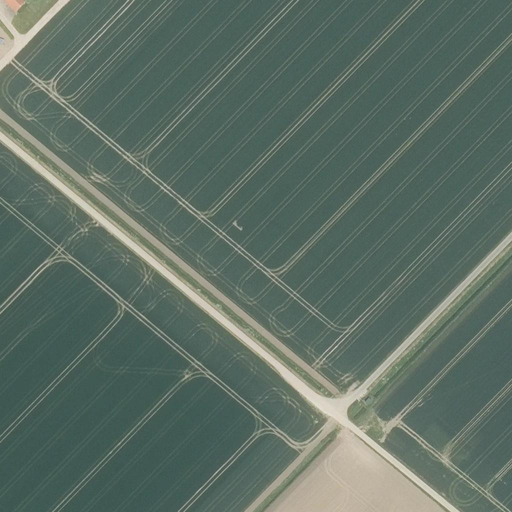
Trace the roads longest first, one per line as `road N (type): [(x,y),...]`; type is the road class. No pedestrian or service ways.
road 1 (unclassified): [(336,416),(0,138)]
road 2 (unclassified): [(336,416),(511,237)]
road 3 (unclassified): [(336,416),(452,511)]
